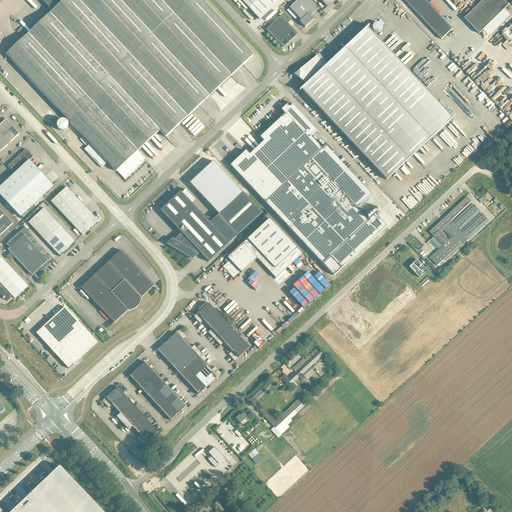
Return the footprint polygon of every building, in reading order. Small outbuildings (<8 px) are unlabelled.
[(64,0),(6,54),(60,112),(180,0),(64,0)] [(166,137),(180,123),(253,55),(201,0),(180,0),(60,112),(90,144),(84,150),(101,168),(107,162),(116,172),(117,171),(125,180),(146,160),(138,151),(159,131),(166,137)] [(280,0),(241,0),(259,20),(280,0)] [(300,21),(299,21),(305,27),(314,19),(312,18),(310,16),(317,11),(306,0),(297,0),(289,8),(301,20),(300,21)] [(453,29),(425,0),(404,0),(442,40),(453,29)] [(502,0),(484,0),(465,19),(480,34),(508,6),(502,0)] [(289,8),(287,11),(296,20),(298,18),(289,8)] [(266,30),(283,48),(298,34),(281,16),(266,30)] [(375,21),(370,27),(377,33),(382,27),(375,21)] [(304,67),(303,67),(304,68),(298,74),(307,83),(299,91),(300,91),(301,89),(386,180),(452,118),(367,28),(369,26),(368,26),(325,66),(317,56),(305,68),(304,67)] [(458,77),(463,72),(451,61),(446,66),(458,77)] [(280,112),(282,110),(285,114),(260,137),(264,141),(249,155),(245,151),(230,165),(334,276),(386,226),(375,214),(368,221),(356,209),(371,195),(325,146),(322,149),(310,137),(317,131),(290,103),(291,104),(290,104),(290,103),(289,104),(288,104),(289,103),(281,110),(279,112),(280,112)] [(6,119),(1,124),(7,132),(13,127),(6,119)] [(13,127),(7,132),(14,139),(19,134),(13,127)] [(2,136),(9,144),(14,139),(7,132),(2,136)] [(2,136),(0,138),(0,144),(4,148),(9,144),(2,136)] [(25,149),(7,166),(14,174),(0,187),(0,195),(20,217),(53,186),(29,161),(33,157),(25,149)] [(66,187),(51,202),(82,235),(98,221),(66,187)] [(180,192),(160,210),(160,211),(161,211),(181,233),(174,239),(172,238),(167,244),(168,245),(188,256),(193,259),(199,254),(197,253),(199,251),(208,262),(229,243),(228,243),(209,223),(192,204),(195,200),(186,190),(182,193),(181,192),(180,192)] [(242,193),(218,216),(237,236),(261,213),(242,193)] [(488,202),(488,201),(483,196),(480,200),(489,208),(492,205),(488,202)] [(457,207),(444,219),(431,231),(435,235),(434,237),(443,246),(430,258),(437,266),(462,242),(464,244),(468,240),(467,238),(488,219),(483,214),(463,233),(459,229),(479,210),(475,205),(454,225),(451,221),(472,202),(471,202),(467,197),(457,207)] [(0,235),(13,223),(0,209),(0,235)] [(44,209),(28,223),(60,256),(75,242),(44,209)] [(227,263),(223,267),(233,278),(237,275),(240,271),(242,273),(257,258),(261,254),(262,255),(274,268),(275,269),(275,268),(297,248),(269,219),(243,243),(228,258),(225,261),(227,263)] [(20,231),(6,244),(10,248),(8,250),(11,253),(15,257),(30,274),(32,276),(36,272),(37,273),(37,274),(39,275),(43,271),(45,269),(51,263),(48,261),(50,259),(47,256),(45,258),(38,250),(30,242),(34,238),(24,228),(20,231)] [(141,298),(154,286),(121,250),(81,288),(114,323),(128,310),(128,311),(129,311),(130,311),(131,310),(132,310),(133,310),(135,309),(136,308),(137,307),(138,306),(139,305),(139,304),(140,304),(140,303),(141,302),(141,301),(141,300),(141,299),(141,298)] [(13,296),(15,299),(28,286),(1,258),(0,256),(0,293),(4,298),(3,299),(4,298),(7,301),(13,296)] [(417,260),(409,267),(419,278),(427,270),(417,260)] [(219,314),(209,303),(199,312),(198,312),(198,311),(194,317),(196,320),(200,324),(200,323),(203,320),(204,320),(208,325),(219,314)] [(68,369),(73,364),(97,342),(65,307),(36,333),(68,369)] [(229,325),(219,314),(208,325),(212,329),(208,332),(214,339),(229,325)] [(224,342),(228,347),(239,336),(229,325),(214,339),(220,346),(221,346),(220,345),(224,342),(224,343),(224,342)] [(175,334),(165,343),(175,354),(187,344),(183,340),(186,336),(186,337),(186,336),(180,330),(174,333),(174,334),(174,333),(175,334)] [(249,348),(239,336),(228,347),(232,351),(229,354),(228,355),(235,361),(241,358),(241,357),(240,358),(239,357),(249,348)] [(158,350),(168,361),(175,354),(165,343),(157,350),(157,351),(158,350)] [(191,349),(187,344),(175,354),(186,365),(200,352),(194,345),(194,346),(191,349),(191,348),(191,349)] [(302,374),(323,355),(319,351),(288,379),(284,374),(280,379),(281,379),(293,391),(296,388),(292,383),(299,378),(302,381),(306,378),(302,374)] [(207,358),(200,352),(186,365),(196,376),(207,366),(203,362),(206,358),(206,359),(207,358)] [(186,365),(175,354),(168,361),(178,372),(186,365)] [(155,373),(146,363),(145,362),(137,369),(147,380),(155,373)] [(178,372),(188,383),(196,376),(186,365),(178,372)] [(216,380),(217,380),(221,374),(220,373),(215,367),(214,367),(215,368),(211,371),(211,370),(211,371),(207,366),(196,376),(206,388),(216,378),(217,379),(216,380)] [(130,376),(140,387),(147,380),(137,369),(129,376),(130,376)] [(147,380),(158,391),(165,384),(155,373),(147,380)] [(206,388),(196,376),(188,383),(198,394),(198,395),(206,388)] [(158,391),(147,380),(140,387),(150,398),(158,391)] [(249,400),(274,427),(275,428),(303,403),(299,399),(276,420),(258,401),(256,399),(263,392),(267,389),(270,386),(267,383),(249,400)] [(175,395),(165,384),(158,391),(168,402),(175,395)] [(127,399),(118,388),(117,387),(107,397),(106,396),(107,395),(106,395),(102,401),(108,408),(109,408),(108,408),(112,404),(112,405),(116,409),(127,399)] [(150,398),(160,409),(168,402),(158,391),(150,398)] [(185,406),(175,395),(168,402),(178,413),(186,406),(185,406)] [(127,399),(116,409),(120,413),(120,414),(117,417),(117,416),(116,417),(123,423),(137,410),(127,399)] [(178,413),(168,402),(160,409),(170,420),(170,421),(178,413)] [(148,421),(137,410),(123,423),(129,430),(132,427),(136,431),(148,421)] [(236,418),(240,423),(248,417),(244,412),(240,416),(240,415),(236,418)] [(137,439),(140,443),(143,445),(149,442),(148,441),(158,432),(148,421),(136,431),(140,435),(141,436),(137,439)] [(225,458),(215,447),(209,453),(212,456),(208,460),(215,467),(225,458)] [(255,448),(248,454),(256,464),(263,459),(255,448)] [(0,511),(103,511),(60,466),(58,468),(21,502),(11,511),(2,511),(0,509),(0,511)] [(224,485),(219,490),(224,495),(229,490),(224,485)] [(222,511),(225,509),(217,502),(212,506),(217,511),(215,511),(222,511)]
